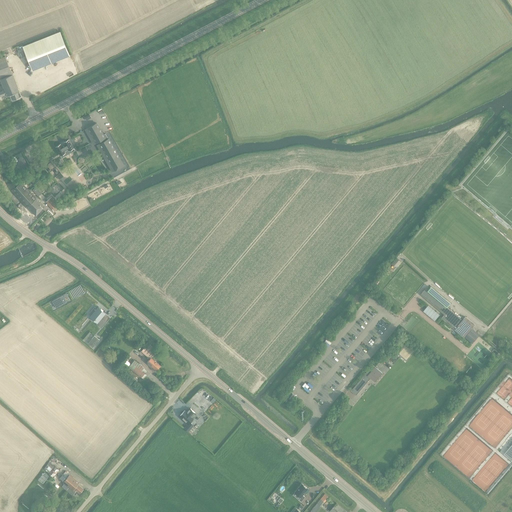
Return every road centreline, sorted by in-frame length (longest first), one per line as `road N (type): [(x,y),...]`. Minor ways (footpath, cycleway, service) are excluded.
road 1 (tertiary): [(0,137),(263,0)]
road 2 (tertiary): [(202,367),(0,210)]
road 3 (tertiary): [(372,511),(202,367)]
road 4 (unclassified): [(78,511),(202,367)]
